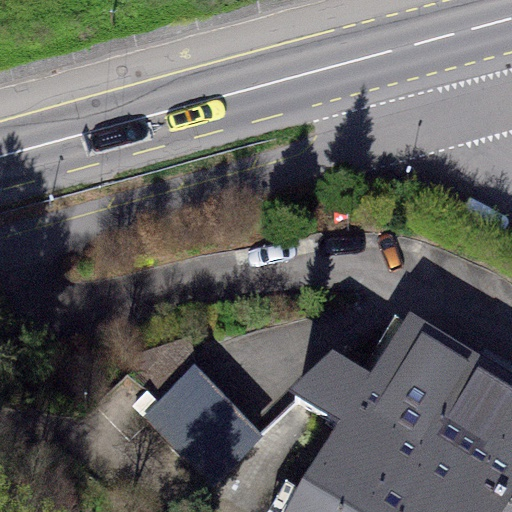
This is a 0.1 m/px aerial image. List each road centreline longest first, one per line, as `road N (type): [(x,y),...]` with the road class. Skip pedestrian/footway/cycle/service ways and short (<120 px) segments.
road 1 (unclassified): [(0,254),(471,117)]
road 2 (primary): [(0,155),(431,39)]
